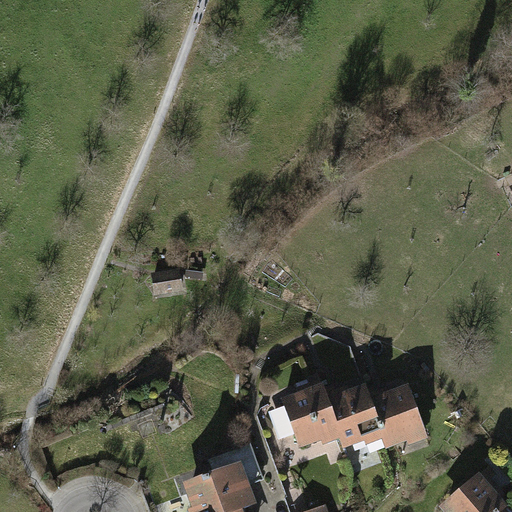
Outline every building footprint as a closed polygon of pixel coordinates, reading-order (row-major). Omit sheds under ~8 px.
[(182,277),(198,279),(198,270),(182,269),(182,277)] [(147,274),(149,295),(177,292),(174,271),(147,274)] [(386,398),(345,411),(355,441),(359,451),(400,438),(390,410),(386,398)] [(355,441),(345,411),(341,399),(302,411),(315,453),(355,441)] [(426,399),(390,410),(400,438),(405,454),(440,443),(426,399)] [(210,485),(217,511),(268,511),(258,472),(210,485)] [(462,510),(463,511),(511,511),(511,498),(500,482),(462,510)]
